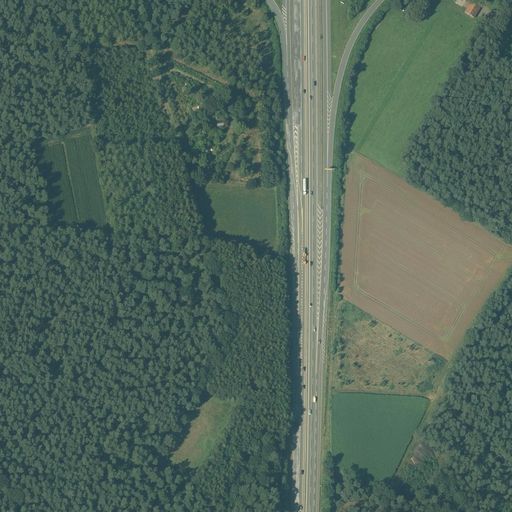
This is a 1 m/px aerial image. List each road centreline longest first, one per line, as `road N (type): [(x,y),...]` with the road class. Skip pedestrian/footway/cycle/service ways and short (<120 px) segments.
road 1 (motorway): [(312,381),(311,0)]
road 2 (track): [(433,511),(446,369),(511,271)]
road 3 (motorway): [(298,254),(298,511)]
road 4 (motorway): [(299,0),(298,254)]
road 5 (track): [(207,241),(135,0)]
road 6 (motorway): [(324,200),(338,79),(353,37),(380,0)]
road 7 (motorway): [(324,200),(324,0)]
road 8 (motorway): [(312,381),(324,200)]
road 9 (motorway): [(289,116),(298,254)]
road 10 (motorway): [(309,511),(312,381)]
road 11 (motorway): [(268,0),(281,25),(289,116)]
